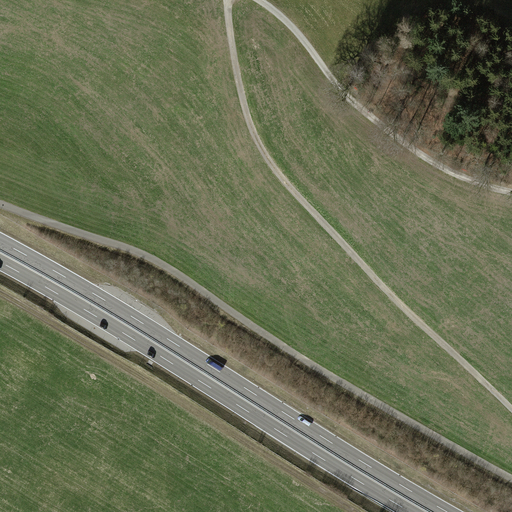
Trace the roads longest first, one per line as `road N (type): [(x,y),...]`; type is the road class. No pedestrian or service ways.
road 1 (track): [(0,204),(165,264),(281,347),(511,478)]
road 2 (trunk): [(447,511),(0,241)]
road 3 (track): [(227,0),(246,112),(272,166),(511,409)]
road 4 (trunk): [(0,261),(410,511)]
road 5 (track): [(511,191),(439,165),(405,143),(258,0)]
